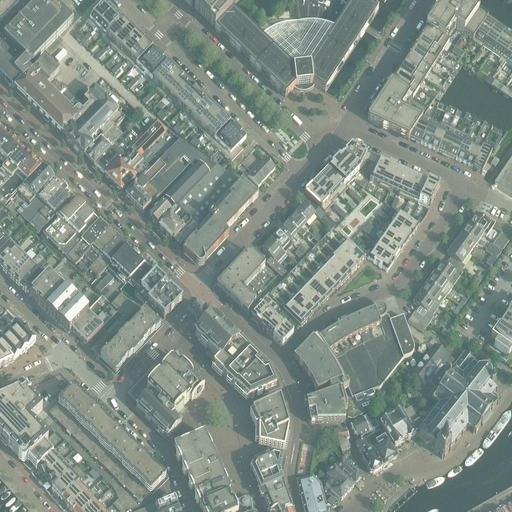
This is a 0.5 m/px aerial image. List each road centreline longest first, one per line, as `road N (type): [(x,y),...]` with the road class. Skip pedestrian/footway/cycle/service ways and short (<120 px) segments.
road 1 (tertiary): [(0,101),(200,290)]
road 2 (residential): [(467,184),(401,282),(324,317),(280,363)]
road 3 (residential): [(121,0),(302,173)]
road 4 (tertiary): [(322,152),(161,0)]
road 5 (residential): [(360,502),(372,484),(420,458),(428,471),(448,462),(477,440),(511,392)]
road 6 (tertiary): [(200,290),(302,173)]
road 7 (residential): [(298,511),(289,482),(294,400),(280,363)]
road 8 (residential): [(344,126),(425,0)]
road 9 (tertiary): [(200,290),(196,308),(109,399)]
road 10 (tertiary): [(109,399),(161,449),(190,511)]
road 11 (residential): [(467,184),(344,126)]
